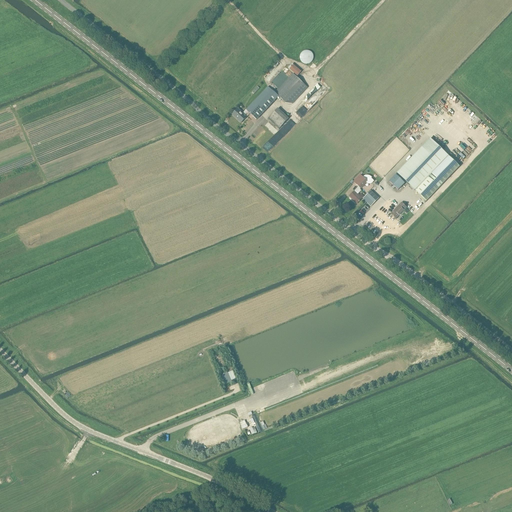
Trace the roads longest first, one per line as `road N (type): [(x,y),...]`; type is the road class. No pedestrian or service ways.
road 1 (secondary): [(511,371),(34,0)]
road 2 (unclassified): [(511,348),(60,0)]
road 3 (unclassified): [(271,511),(73,422),(0,350)]
